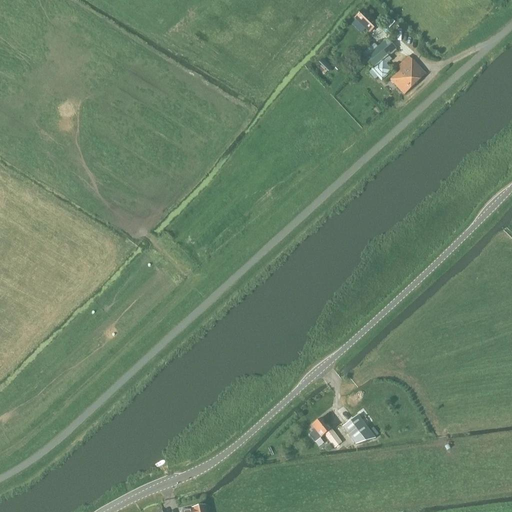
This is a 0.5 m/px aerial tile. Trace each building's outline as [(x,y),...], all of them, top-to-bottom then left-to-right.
[(369,34),(379,25),(364,11),(355,20),(369,34)] [(386,63),(391,59),(388,56),(398,48),(390,39),(364,60),(373,70),(371,71),(381,82),(393,72),(386,63)] [(405,96),(427,75),(413,60),(412,60),(409,57),(397,69),(400,71),(390,81),(405,96)] [(358,416),(343,428),(356,445),(376,439),(358,416)] [(316,431),(310,436),(316,444),(327,435),(329,436),(328,437),(337,449),(343,444),(332,431),(322,419),(312,427),(316,431)]
